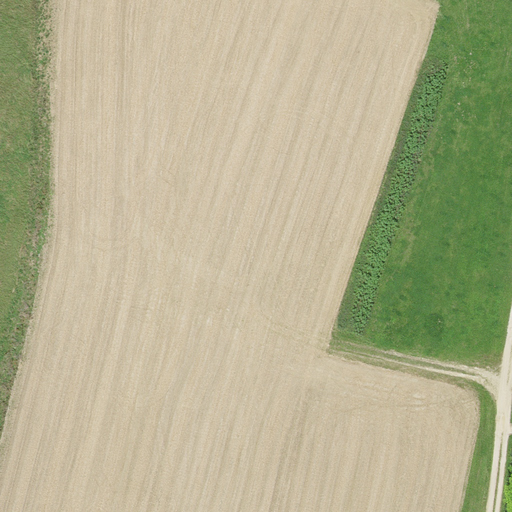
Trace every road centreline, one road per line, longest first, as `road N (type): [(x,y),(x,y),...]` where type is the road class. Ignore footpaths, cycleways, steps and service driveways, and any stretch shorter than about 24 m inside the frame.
road 1 (track): [(177,306),(505,383)]
road 2 (track): [(489,511),(511,341)]
